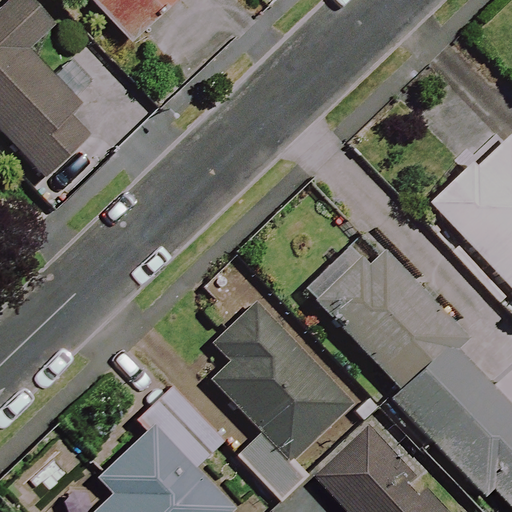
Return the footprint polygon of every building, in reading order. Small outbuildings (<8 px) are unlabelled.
[(55,31),(25,0),(12,0),(0,11),(0,133),(43,179),(85,139),(66,119),(79,106),(30,55),(55,31)] [(180,0),(87,0),(131,46),(180,0)] [(511,144),(498,129),(423,202),(511,294),(511,144)] [(310,300),(398,395),(451,347),(459,339),(372,243),(310,300)] [(344,406),(254,311),(214,349),(228,364),(209,382),(285,462),(344,406)] [(511,511),(511,413),(451,347),(398,395),(391,401),(481,499),(491,490),(511,511)] [(221,444),(169,391),(136,423),(145,432),(98,478),(112,493),(92,511),(229,511),(191,472),(221,444)] [(442,511),(371,430),(314,480),(342,511),(442,511)]
